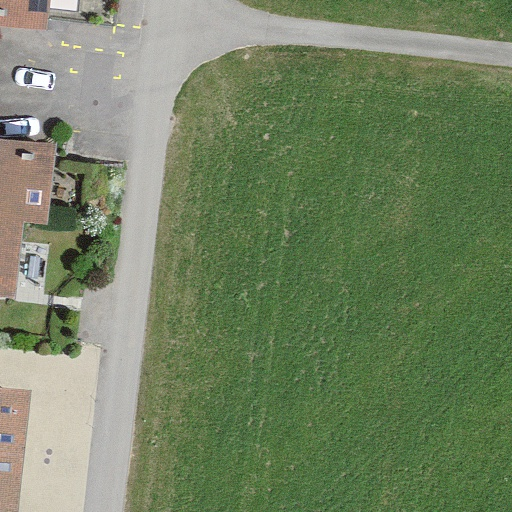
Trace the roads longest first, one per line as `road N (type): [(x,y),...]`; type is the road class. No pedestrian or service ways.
road 1 (unclassified): [(107,511),(149,20)]
road 2 (residential): [(149,20),(511,64)]
